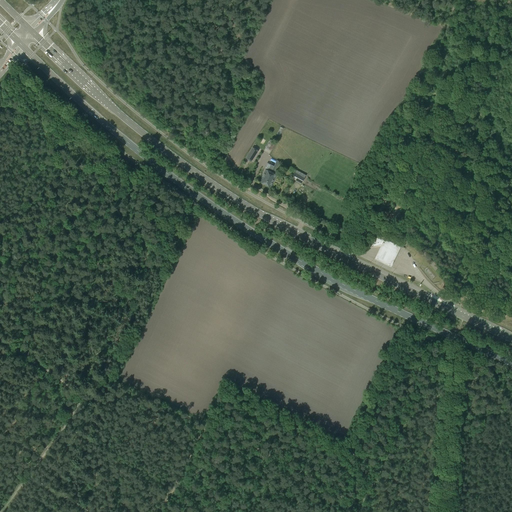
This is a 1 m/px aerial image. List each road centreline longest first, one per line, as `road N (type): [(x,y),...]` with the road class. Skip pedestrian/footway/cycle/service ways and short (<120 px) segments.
road 1 (primary): [(22,46),(117,134),(231,219),(310,267),(511,363)]
road 2 (primary): [(511,339),(261,215),(145,135),(33,33)]
road 3 (track): [(0,511),(84,395),(0,338)]
road 4 (track): [(456,350),(454,372),(428,378),(356,511)]
road 5 (track): [(448,24),(374,176)]
road 6 (track): [(454,372),(441,511)]
road 7 (track): [(374,176),(485,236)]
